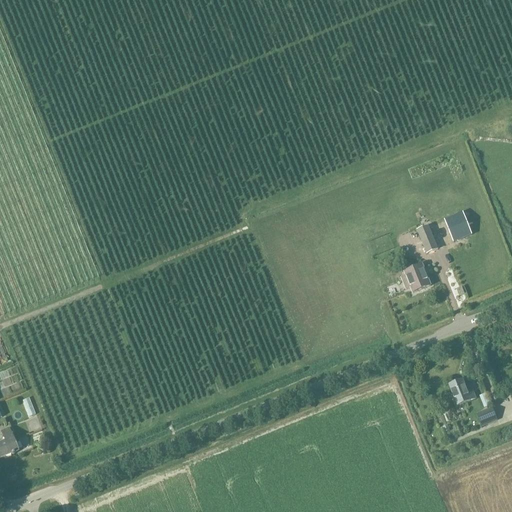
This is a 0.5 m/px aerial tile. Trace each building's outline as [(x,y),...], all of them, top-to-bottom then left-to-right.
[(453,242),(471,235),(462,213),(445,221),(453,242)] [(438,249),(428,227),(417,232),(426,254),(438,249)] [(422,266),(404,273),(405,277),(401,278),(405,290),(410,288),(412,294),(430,286),(422,266)] [(457,406),(475,399),(472,391),(467,393),(462,380),(449,385),(457,406)] [(484,393),(478,395),(482,406),(488,405),(484,393)] [(476,416),(480,426),(496,419),(492,409),(476,416)] [(0,459),(18,452),(11,434),(8,429),(0,432),(3,438),(5,442),(0,444),(0,459)]
